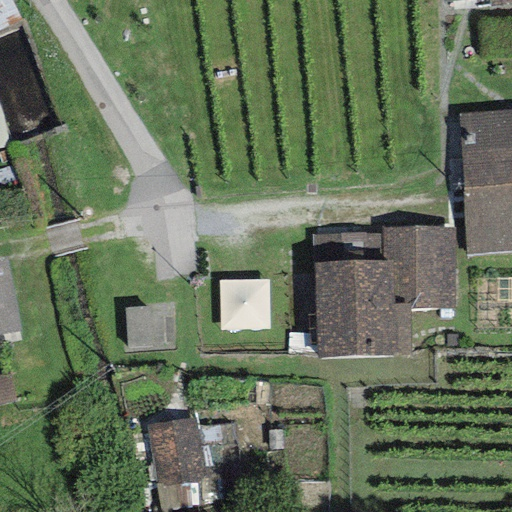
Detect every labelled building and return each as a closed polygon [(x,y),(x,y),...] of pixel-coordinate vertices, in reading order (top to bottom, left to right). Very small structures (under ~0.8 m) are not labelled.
[(10,0),(0,0),(0,33),(23,23),(10,0)] [(511,110),(457,114),(466,256),(511,253),(511,110)] [(382,235),(311,236),(314,359),(412,357),(411,309),(457,308),(455,226),(382,228),(382,235)] [(5,258),(0,258),(0,334),(18,331),(5,258)] [(173,305),(124,309),(127,349),(176,345),(173,305)] [(195,418),(147,426),(158,488),(206,480),(195,418)]
